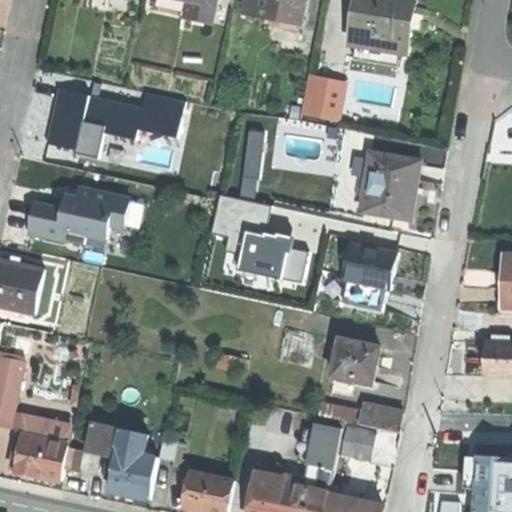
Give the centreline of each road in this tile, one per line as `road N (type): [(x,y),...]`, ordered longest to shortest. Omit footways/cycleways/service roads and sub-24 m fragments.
road 1 (residential): [(402,511),(485,66)]
road 2 (residential): [(33,0),(0,163)]
